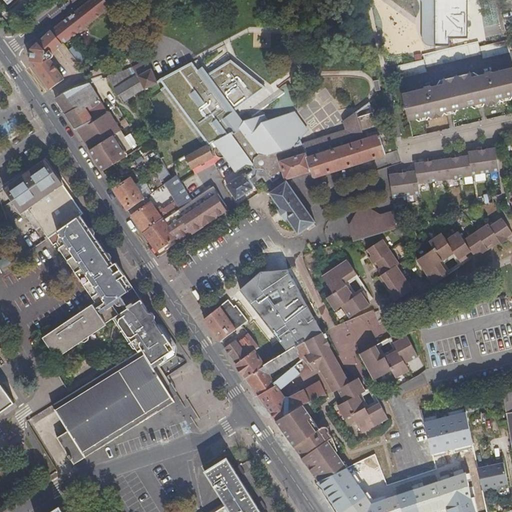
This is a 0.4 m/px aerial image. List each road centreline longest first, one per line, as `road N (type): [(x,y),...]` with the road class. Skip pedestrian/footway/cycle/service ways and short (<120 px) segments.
road 1 (tertiary): [(249,412),(1,51)]
road 2 (residential): [(17,511),(54,487),(196,443),(249,412)]
road 3 (unknown): [(32,95),(184,50)]
